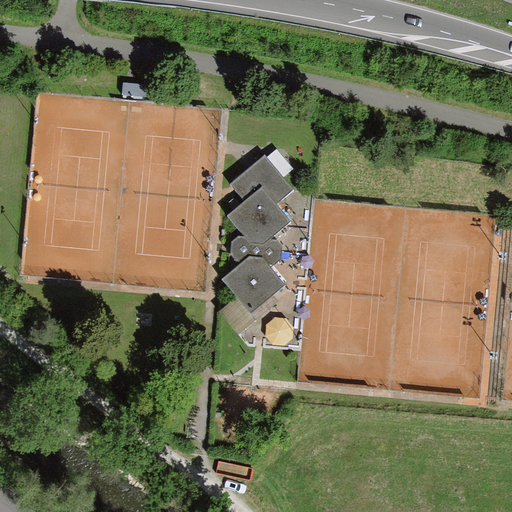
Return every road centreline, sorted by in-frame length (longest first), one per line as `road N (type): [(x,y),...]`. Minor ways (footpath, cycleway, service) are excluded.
road 1 (track): [(239,511),(0,316)]
road 2 (motorway): [(307,0),(511,47)]
